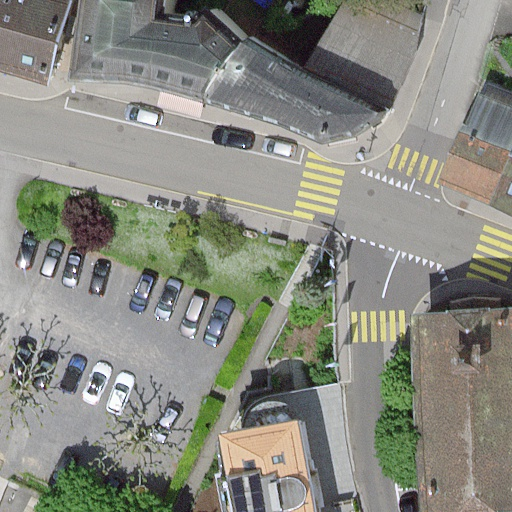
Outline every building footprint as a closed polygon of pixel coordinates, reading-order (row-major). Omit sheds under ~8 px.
[(52,0),(0,0),(0,65),(43,78),(65,4),(52,0)] [(126,79),(204,99),(248,38),(225,7),(214,5),(199,20),(174,16),(175,0),(83,0),(73,78),(126,79)] [(353,0),(322,45),(304,74),(384,113),(390,105),(421,17),(362,0),(353,0)] [(357,136),(373,125),(384,113),(304,74),(298,71),(248,38),(204,99),(308,135),(328,142),(357,136)] [(461,135),(443,181),(492,202),(511,210),(511,94),(487,85),(470,122),(482,128),(476,141),(461,135)] [(511,511),(511,301),(433,304),(440,511),(456,510),(455,511),(511,511)] [(359,511),(337,385),(270,397),(256,406),(250,412),(246,419),(244,426),(244,432),(229,435),(236,474),(218,477),(224,511),(359,511)]
